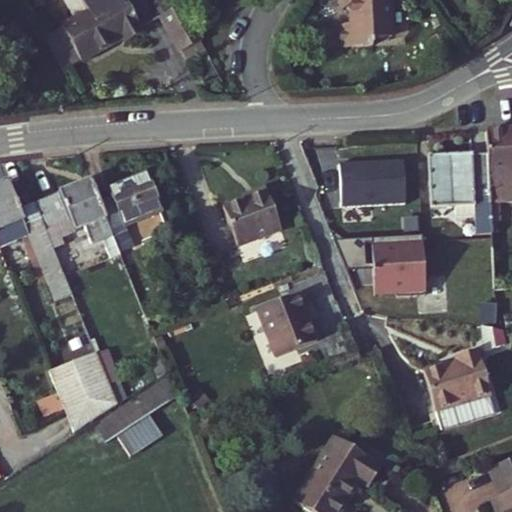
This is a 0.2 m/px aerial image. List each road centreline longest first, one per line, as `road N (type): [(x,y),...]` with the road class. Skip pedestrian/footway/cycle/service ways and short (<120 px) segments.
road 1 (residential): [(276,120),(0,142)]
road 2 (residential): [(511,57),(415,108),(276,120)]
road 3 (residential): [(273,0),(255,53),(276,120)]
